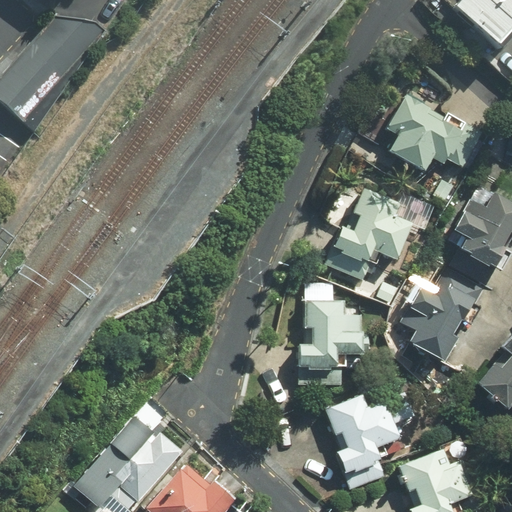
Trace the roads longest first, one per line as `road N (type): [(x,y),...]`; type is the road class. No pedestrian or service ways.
road 1 (residential): [(298,511),(223,438),(214,402),(255,273),(385,0)]
road 2 (residential): [(511,109),(392,0)]
